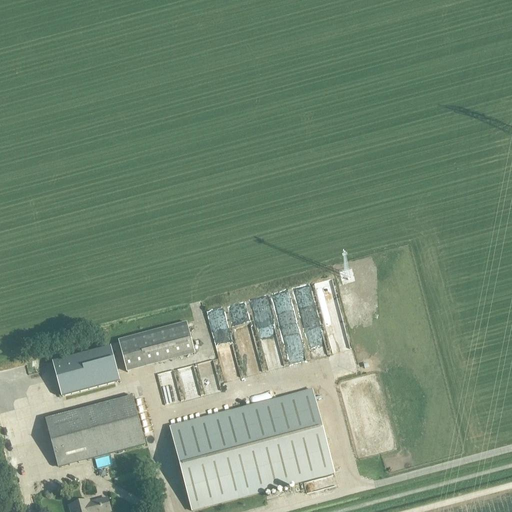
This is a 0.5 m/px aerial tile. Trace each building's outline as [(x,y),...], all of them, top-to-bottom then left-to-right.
[(266,370),(280,367),(264,299),(250,302),(266,370)] [(243,376),(258,373),(241,302),(226,305),(243,376)] [(289,364),(302,361),(287,305),(275,308),(289,364)] [(218,309),(204,312),(215,361),(229,358),(218,309)] [(186,323),(119,341),(127,373),(195,355),(186,323)] [(316,333),(305,337),(312,358),(324,354),(316,333)] [(109,349),(53,364),(62,397),(117,382),(109,349)] [(204,395),(218,391),(209,361),(194,365),(204,395)] [(234,365),(219,368),(222,382),(237,379),(234,365)] [(188,366),(175,370),(185,401),(198,396),(188,366)] [(156,374),(164,405),(178,402),(169,371),(156,374)] [(183,475),(192,511),(193,511),(334,475),(312,391),(171,428),(181,466),(179,467),(178,470),(179,472),(181,474),(183,475)] [(47,421),(59,467),(144,445),(132,398),(47,421)] [(89,502),(70,507),(71,511),(110,511),(107,499),(90,504),(89,502)]
